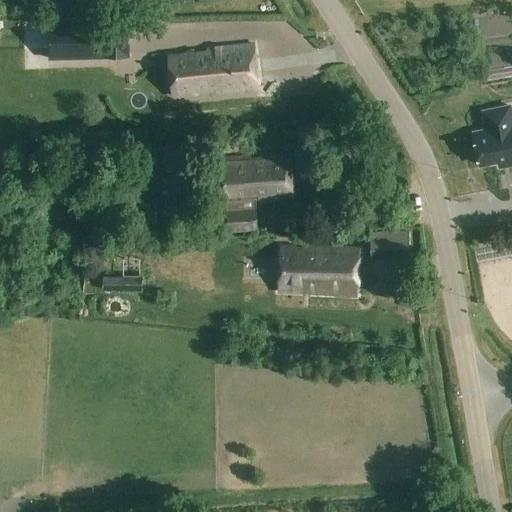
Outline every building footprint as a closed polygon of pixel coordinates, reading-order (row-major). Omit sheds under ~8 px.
[(261,88),(254,42),(221,45),(221,48),(170,51),(173,93),(197,92),(199,90),(224,87),(226,90),(261,88)] [(511,107),(486,112),(489,131),(477,133),(483,166),(511,159),(511,107)] [(165,163),(201,159),(199,141),(164,144),(165,163)] [(274,202),(292,200),(289,153),(221,158),(223,201),(227,200),(229,233),(258,231),(257,212),(260,212),(261,233),(293,231),(292,209),(275,211),(274,202)] [(464,173),(469,192),(494,185),(489,166),(464,173)] [(365,227),(365,210),(340,210),(340,226),(365,227)] [(373,260),(386,260),(387,235),(374,235),(373,260)] [(359,296),(361,250),(281,248),(280,289),(307,290),(307,295),(359,296)] [(143,291),(143,277),(104,276),(104,290),(143,291)]
